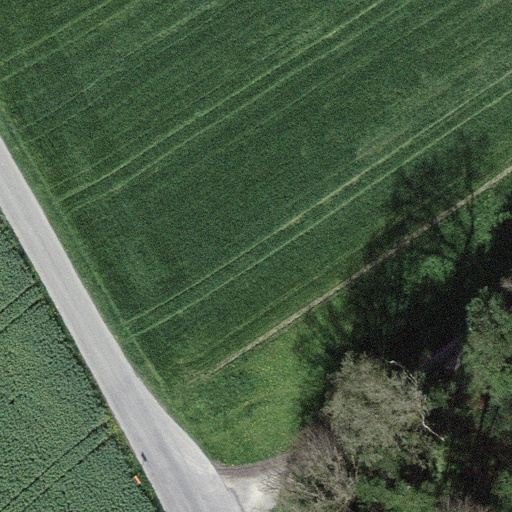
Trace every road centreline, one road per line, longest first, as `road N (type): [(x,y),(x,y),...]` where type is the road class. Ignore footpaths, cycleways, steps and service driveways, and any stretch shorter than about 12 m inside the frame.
road 1 (unclassified): [(0,173),(192,511)]
road 2 (track): [(226,511),(511,306)]
